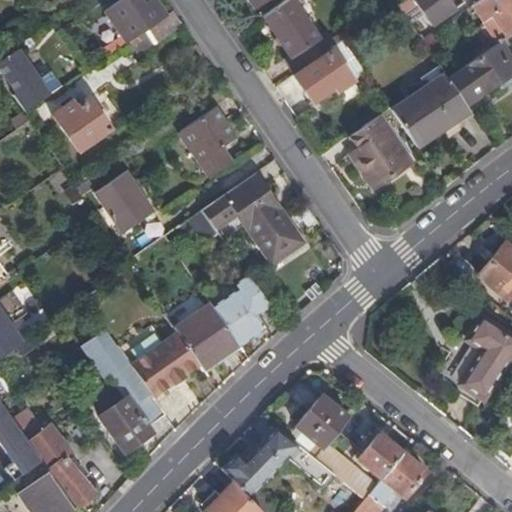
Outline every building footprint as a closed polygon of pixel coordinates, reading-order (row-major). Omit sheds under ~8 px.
[(145,30),(164,17),(151,0),(147,0),(140,5),(137,0),(119,0),(103,11),(126,43),(137,35),(145,30)] [(289,0),(285,0),(262,16),(288,55),(289,56),(316,38),(315,37),(289,0)] [(400,0),(395,3),(401,10),(414,2),(412,0),(400,0)] [(412,0),(414,2),(430,25),(454,9),(466,0),(465,0),(412,0)] [(511,0),(479,0),(478,1),(504,37),(511,31),(511,0)] [(164,17),(145,30),(155,43),(181,25),(172,11),(164,17)] [(102,52),(116,46),(104,18),(90,24),(102,52)] [(326,38),(332,46),(341,40),(351,34),(346,25),(326,38)] [(498,42),(504,51),(511,45),(511,31),(504,37),(498,42)] [(283,59),(292,74),(313,59),(308,52),(326,38),(322,32),(315,37),(316,38),(289,56),(288,55),(283,59)] [(308,52),(313,59),(332,46),(326,38),(308,52)] [(332,46),(313,59),(314,61),(292,75),(313,106),(352,80),(355,85),(367,77),(341,40),(332,46)] [(465,103),(496,83),(511,72),(511,62),(504,51),(498,42),(446,77),(465,103)] [(13,96),(22,109),(35,100),(38,98),(18,70),(27,65),(17,51),(0,62),(0,72),(16,94),(13,96)] [(511,80),(511,72),(496,83),(500,89),(511,80)] [(389,110),(415,147),(470,110),(465,103),(446,77),(444,73),(389,110)] [(72,111),(65,116),(57,122),(79,152),(111,129),(90,99),(76,108),(72,111)] [(22,109),(24,113),(37,104),(35,100),(22,109)] [(72,111),(76,108),(73,103),(68,106),(72,111)] [(72,111),(68,106),(62,111),(65,116),(72,111)] [(209,176),(228,163),(218,149),(223,146),(235,137),(214,107),(180,130),(194,150),(192,152),(209,176)] [(370,168),(380,183),(411,162),(378,115),(348,136),(356,149),(349,154),(362,173),(370,168)] [(29,120),(18,128),(26,140),(38,133),(29,120)] [(233,160),(223,146),(218,149),(228,163),(233,160)] [(370,168),(362,173),(373,189),(380,183),(370,168)] [(71,180),(76,188),(91,178),(86,170),(71,180)] [(125,173),(95,194),(123,233),(153,212),(125,173)] [(200,211),(213,228),(236,212),(245,225),(270,261),(300,241),(254,174),(200,211)] [(200,211),(188,219),(205,243),(218,235),(216,233),(213,228),(200,211)] [(511,248),(503,241),(475,273),(507,298),(511,291),(511,248)] [(237,289),(212,306),(237,343),(238,345),(264,327),(255,314),(268,305),(258,291),(247,275),(233,284),(237,289)] [(237,343),(212,306),(209,301),(171,325),(197,364),(200,367),(237,343)] [(480,347),(453,390),(477,404),(511,347),(511,335),(478,315),(464,337),(480,347)] [(0,362),(22,349),(0,316),(0,362)] [(197,364),(171,325),(169,323),(123,355),(144,384),(152,395),(172,382),(173,384),(184,376),(183,374),(197,364)] [(123,355),(105,327),(80,344),(106,380),(111,377),(126,396),(144,384),(123,355)] [(450,353),(438,374),(456,384),(468,363),(450,353)] [(126,396),(146,425),(164,413),(152,395),(144,384),(126,396)] [(325,443),(347,416),(320,394),(294,425),(321,447),(325,443)] [(146,425),(126,396),(98,415),(123,450),(150,432),(146,425)] [(0,449),(13,469),(6,474),(13,484),(40,466),(28,449),(13,427),(0,408),(0,449)] [(29,416),(13,427),(28,449),(46,436),(29,416)] [(235,455),(220,470),(231,480),(262,511),(270,511),(272,510),(252,490),(262,480),(283,456),(287,459),(319,484),(330,470),(313,457),(282,432),(274,426),(242,462),(235,455)] [(48,433),(46,436),(28,449),(40,466),(48,478),(72,511),(79,511),(95,500),(65,464),(68,461),(48,433)] [(357,458),(379,477),(390,464),(400,451),(377,433),(357,458)] [(375,482),(325,443),(321,447),(313,457),(330,470),(363,497),(371,487),(373,484),(375,482)] [(384,511),(387,509),(382,504),(394,489),(403,496),(424,470),(400,451),(390,464),(379,477),(375,482),(373,484),(371,487),(363,497),(350,511),(384,511)] [(277,470),(287,459),(283,456),(262,480),(266,484),(271,480),(276,476),(279,471),(277,470)] [(72,511),(48,478),(19,499),(27,511),(72,511)] [(262,511),(231,480),(203,508),(206,511),(262,511)]
